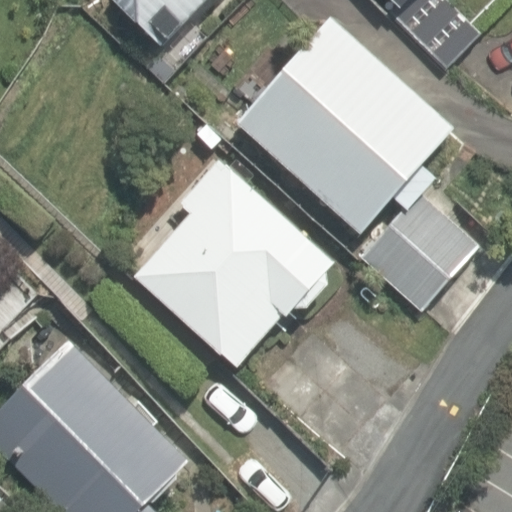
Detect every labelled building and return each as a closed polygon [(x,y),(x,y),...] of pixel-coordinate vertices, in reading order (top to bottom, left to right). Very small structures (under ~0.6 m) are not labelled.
[(109,0),(175,66),(241,0),(109,0)] [(451,0),(392,0),(423,29),(451,0)] [(442,313),(493,257),(435,204),(485,149),(339,17),(238,129),(442,313)] [(185,216),(131,276),(247,380),(296,327),(308,338),(363,276),(210,139),(179,173),(192,184),(173,205),(185,216)] [(61,426),(16,469),(56,511),(211,511),(229,495),(81,341),(28,392),(61,426)] [(0,511),(17,511),(0,496),(0,511)]
